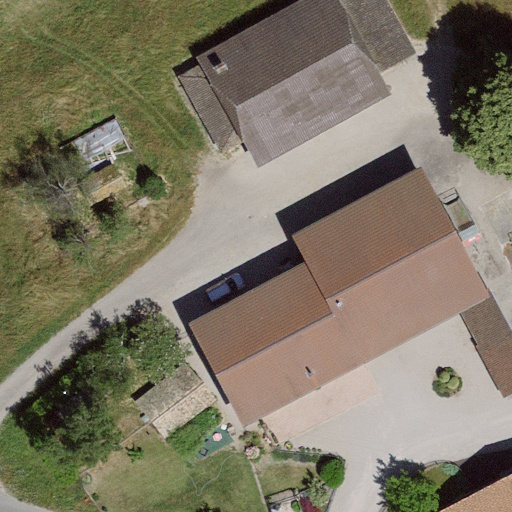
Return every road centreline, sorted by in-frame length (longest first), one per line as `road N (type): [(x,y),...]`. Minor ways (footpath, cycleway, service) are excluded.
road 1 (unknown): [(0,415),(139,266),(405,105)]
road 2 (unknown): [(341,511),(382,449),(435,406),(511,367)]
